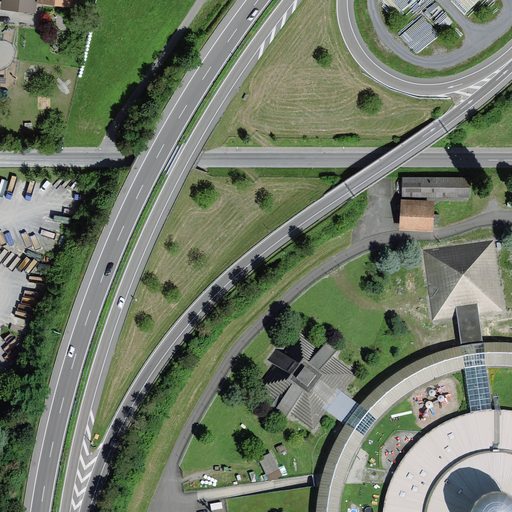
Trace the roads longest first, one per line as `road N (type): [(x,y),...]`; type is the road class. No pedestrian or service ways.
road 1 (motorway): [(258,0),(187,101),(118,236),(77,346),(40,511)]
road 2 (unclassified): [(0,159),(511,160)]
road 3 (trunk): [(121,296),(183,159),(289,0)]
road 4 (motorway): [(84,511),(118,421),(163,348),(216,286),(273,239)]
road 5 (trunk): [(273,239),(458,111),(511,61)]
road 6 (trunk): [(511,58),(454,86),(402,86),(361,59),(342,0)]
road 7 (motorway): [(64,511),(121,296)]
road 8 (track): [(200,0),(114,126),(105,159)]
